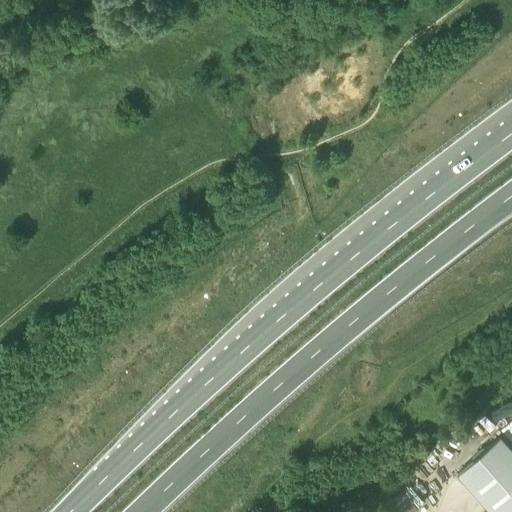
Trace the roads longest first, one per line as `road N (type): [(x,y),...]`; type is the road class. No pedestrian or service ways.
road 1 (trunk): [(511,130),(244,346),(69,511)]
road 2 (trunk): [(145,511),(382,298),(511,199)]
